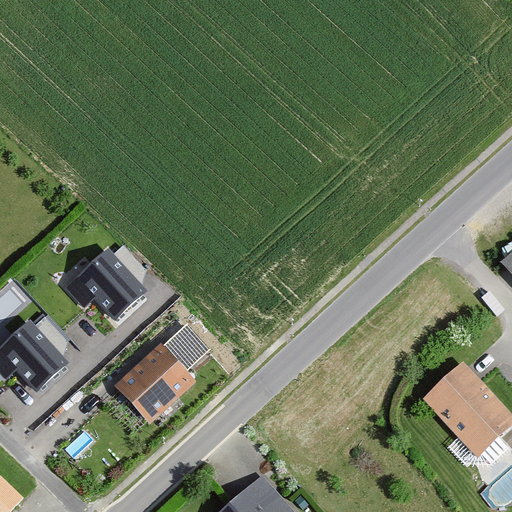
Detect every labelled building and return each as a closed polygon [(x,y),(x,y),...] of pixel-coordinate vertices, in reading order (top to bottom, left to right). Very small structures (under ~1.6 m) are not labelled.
[(145,295),(109,254),(70,290),(85,307),(94,299),(115,322),(145,295)] [(511,257),(501,268),(511,280),(511,257)] [(66,368),(30,328),(0,354),(0,374),(6,380),(15,372),(35,395),(66,368)] [(166,348),(120,389),(153,426),(199,385),(166,348)] [(511,437),(511,414),(468,369),(431,404),(487,462),(511,437)] [(293,511),(265,480),(229,511),(293,511)]
